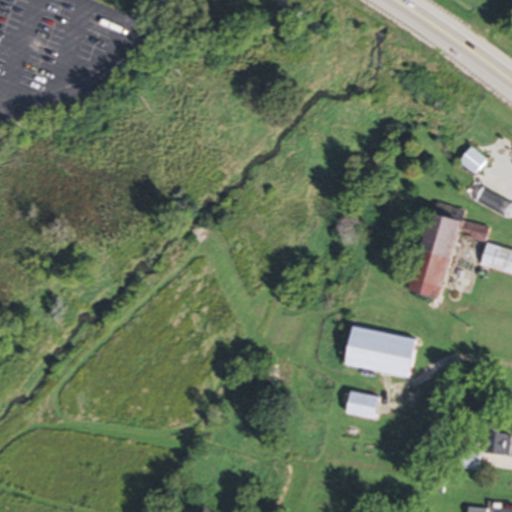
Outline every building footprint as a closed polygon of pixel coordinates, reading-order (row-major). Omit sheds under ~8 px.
[(489,164),(474,152),(463,166),(477,178),(489,164)] [(492,231),(441,218),(421,297),(451,305),(466,243),(488,248),(492,231)] [(511,253),(491,249),(486,272),(511,277),(511,253)] [(424,344),(361,333),(354,372),(417,383),(424,344)] [(381,424),(385,402),(357,397),(353,419),(381,424)] [(493,459),(511,459),(511,437),(493,437),(493,459)]
